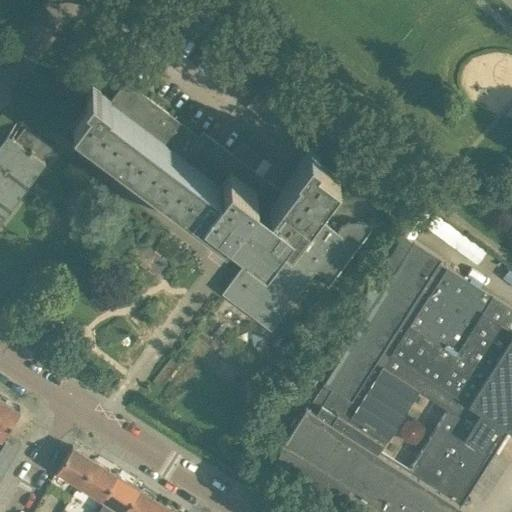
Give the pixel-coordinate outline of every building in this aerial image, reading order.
[(322,137),(315,147),(311,144),(298,161),(300,163),(281,188),(202,128),(197,135),(124,80),(111,98),(91,83),(85,92),(89,95),(71,118),(221,232),(227,224),(234,228),(232,231),(235,234),(238,236),(240,233),(255,245),(227,282),(275,318),(269,325),(271,326),(314,269),(330,281),(371,227),(364,222),(357,220),(349,222),(342,226),(339,230),(309,208),(336,172),(356,187),(367,171),(322,137)] [(0,148),(0,164),(26,184),(43,161),(40,159),(50,145),(24,125),(14,139),(10,136),(0,148)] [(26,184),(0,164),(0,200),(8,207),(26,184)] [(0,217),(8,207),(0,200),(0,217)] [(511,428),(511,326),(483,308),(486,304),(492,294),(446,266),(447,264),(439,259),(441,255),(413,238),(323,380),(336,388),(321,413),(305,402),(281,439),(395,511),(460,511),(466,504),(458,499),(493,445),(483,439),(493,423),(503,429),(506,424),(511,428)] [(313,383),(304,378),(302,377),(290,396),(301,403),(313,383)] [(0,434),(18,406),(0,394),(0,434)] [(20,442),(8,435),(2,445),(14,452),(20,442)] [(0,457),(8,462),(14,452),(2,445),(0,447),(0,457)] [(71,445),(55,470),(78,485),(94,460),(71,445)] [(8,462),(0,457),(0,471),(2,473),(8,462)] [(116,474),(94,460),(78,485),(100,499),(116,474)] [(123,511),(139,488),(116,474),(100,499),(121,511),(123,511)] [(154,511),(161,502),(139,488),(123,511),(154,511)] [(176,511),(161,502),(154,511),(176,511)]
